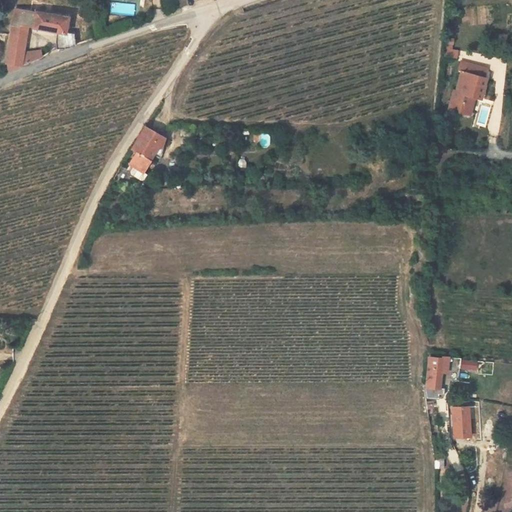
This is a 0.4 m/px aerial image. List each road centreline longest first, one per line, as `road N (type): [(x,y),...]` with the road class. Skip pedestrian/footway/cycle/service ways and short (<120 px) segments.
road 1 (unclassified): [(0,407),(111,163),(213,9)]
road 2 (residential): [(213,9),(0,82)]
